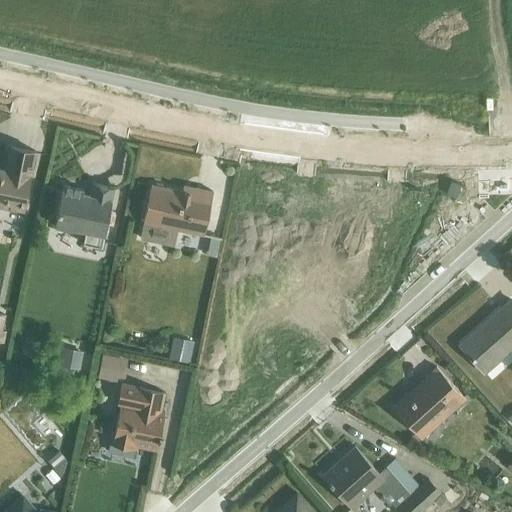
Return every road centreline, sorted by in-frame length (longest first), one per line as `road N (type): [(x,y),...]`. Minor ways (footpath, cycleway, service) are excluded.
road 1 (residential): [(0,81),(231,134),(382,150),(511,149)]
road 2 (residential): [(180,511),(511,220)]
